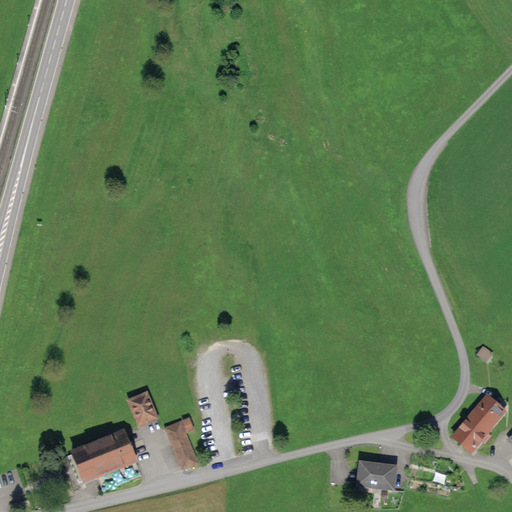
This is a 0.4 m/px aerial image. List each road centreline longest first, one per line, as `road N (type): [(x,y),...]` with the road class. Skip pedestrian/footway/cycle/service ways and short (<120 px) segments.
road 1 (unclassified): [(58,511),(447,413),(463,388),(464,362),(418,231),(416,189),(431,154),(511,68)]
road 2 (secondary): [(67,0),(21,164)]
